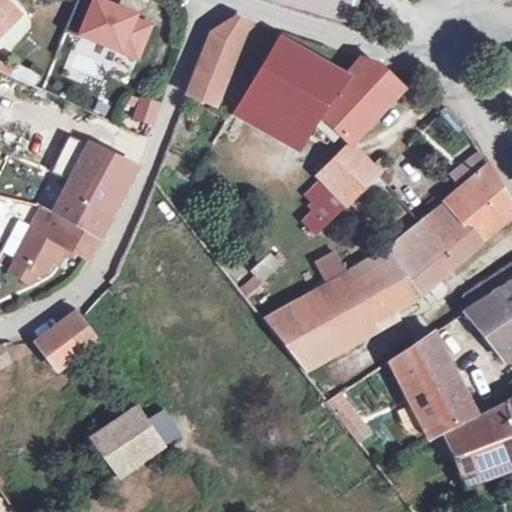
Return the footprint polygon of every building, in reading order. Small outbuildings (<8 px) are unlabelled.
[(5,0),(0,0),(0,30),(18,10),(5,0)] [(124,8),(105,0),(88,0),(73,36),(89,43),(90,40),(145,63),(159,31),(143,25),(144,20),(123,11),(124,8)] [(284,0),(283,5),(354,24),(361,0),(284,0)] [(221,107),(259,29),(243,24),(214,34),(190,95),(221,107)] [(242,108),(274,127),(316,65),(284,44),(242,108)] [(316,65),(274,127),(304,145),(318,122),(350,83),(347,82),(316,65)] [(318,122),(350,152),(411,85),(409,82),(360,67),(347,82),(350,83),(318,122)] [(0,103),(45,123),(53,108),(0,83),(0,103)] [(133,97),(124,121),(137,126),(146,103),(133,97)] [(53,108),(45,123),(40,135),(57,142),(69,115),(53,108)] [(79,151),(93,157),(104,130),(69,115),(57,142),(70,147),(72,142),(82,146),(79,151)] [(70,147),(57,142),(21,223),(24,224),(88,241),(97,222),(70,207),(93,157),(79,151),(70,147)] [(70,147),(79,151),(82,146),(72,142),(70,147)] [(349,153),(344,149),(316,182),(327,193),(358,162),(349,153)] [(120,168),(93,157),(70,207),(97,222),(120,168)] [(455,186),(465,197),(491,173),(482,161),(455,186)] [(380,182),(358,162),(327,193),(334,201),(315,221),(312,218),(298,233),(311,247),(380,182)] [(433,227),(466,266),(511,227),(511,201),(506,192),(491,173),(465,197),(433,227)] [(88,241),(24,224),(7,263),(0,278),(0,292),(14,298),(20,286),(28,283),(49,252),(76,264),(88,241)] [(398,260),(429,298),(466,266),(433,227),(398,260)] [(429,298),(398,260),(267,322),(311,375),(385,328),(382,321),(429,298)] [(495,299),(511,288),(511,269),(484,286),(495,299)] [(511,288),(495,299),(511,317),(511,288)] [(511,362),(511,317),(495,299),(484,305),(469,315),(511,362)] [(106,347),(82,316),(42,347),(66,378),(106,347)] [(456,434),(490,418),(442,337),(399,367),(442,441),(456,434)] [(0,372),(13,365),(3,350),(1,350),(0,350),(0,372)] [(344,390),(327,400),(353,444),(370,434),(344,390)] [(150,404),(148,405),(77,458),(103,501),(182,446),(152,404),(150,404)] [(490,418),(456,434),(473,487),(511,473),(511,419),(508,409),(490,418)]
